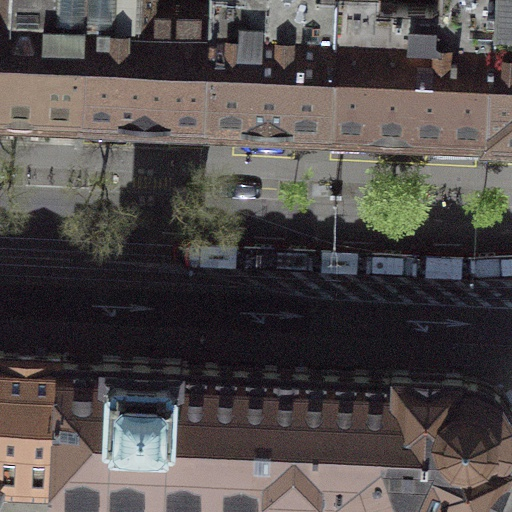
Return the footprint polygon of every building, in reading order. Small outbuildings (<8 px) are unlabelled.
[(0,0),(0,108),(18,109),(80,110),(86,17),(86,0),(0,0)] [(164,115),(205,117),(210,23),(210,0),(86,0),(86,17),(80,110),(80,111),(124,114),(131,122),(144,122),(156,123),(164,115)] [(210,0),(210,23),(205,117),(246,119),(254,128),(266,128),(279,129),(287,121),(330,123),(335,29),(335,0),(210,0)] [(335,0),(335,29),(330,123),(407,127),(485,131),(485,134),(488,134),(494,0),(335,0)] [(511,0),(494,0),(493,36),(488,134),(511,134),(511,0)] [(53,494),(60,354),(0,351),(0,473),(51,476),(50,494),(53,494)] [(135,511),(480,511),(509,450),(507,449),(510,443),(511,436),(511,411),(511,408),(507,400),(505,396),(503,394),(498,388),(492,384),(485,380),(478,378),(471,377),(463,376),(463,373),(428,372),(392,370),(392,371),(213,362),(181,361),(181,359),(102,355),(102,356),(82,355),(60,354),(53,494),(75,495),(136,498),(135,511)]
